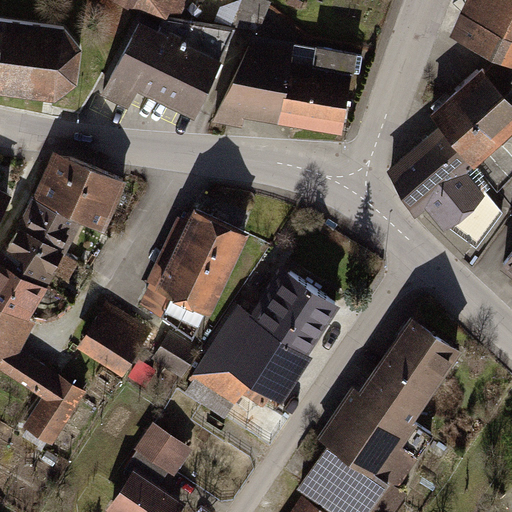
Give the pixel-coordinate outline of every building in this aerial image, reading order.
[(126,0),(179,23),(191,0),(229,0),(235,2),(236,0),(126,0)] [(261,31),(273,0),(243,0),(235,20),(261,31)] [(511,0),(476,0),(460,34),(508,58),(498,68),(448,111),(491,163),(511,144),(511,0)] [(85,26),(12,18),(9,40),(0,38),(0,61),(7,63),(5,88),(86,97),(101,73),(103,52),(85,26)] [(240,66),(144,18),(107,92),(138,107),(148,87),(213,120),(240,66)] [(294,52),(251,45),(214,122),(247,128),(252,113),(294,119),(342,125),(352,73),(291,64),(294,52)] [(449,123),(396,168),(426,218),(438,209),(456,229),(495,195),(475,174),(484,164),(449,123)] [(137,181),(65,144),(33,203),(22,198),(0,239),(0,361),(3,363),(0,368),(0,371),(48,398),(32,426),(56,439),(82,393),(9,352),(88,211),(113,225),(137,181)] [(0,239),(22,198),(0,186),(0,239)] [(230,313),(266,231),(209,206),(203,220),(184,211),(143,305),(211,335),(221,312),(230,313)] [(56,271),(69,278),(80,258),(67,251),(56,271)] [(266,315),(244,302),(198,377),(282,429),(358,305),(296,267),(266,315)] [(159,329),(108,303),(84,348),(136,374),(159,329)] [(479,351),(428,316),(375,391),(365,384),(329,436),(343,446),(313,488),(347,511),(397,511),(413,489),(402,482),(420,457),(410,450),(479,351)] [(206,353),(172,331),(155,359),(189,380),(206,353)] [(202,445),(159,420),(141,451),(184,476),(202,445)] [(190,511),(196,503),(144,470),(117,511),(190,511)] [(332,511),(307,495),(295,511),(332,511)]
